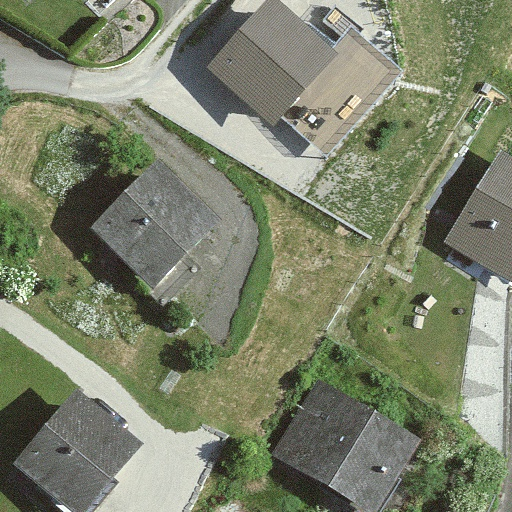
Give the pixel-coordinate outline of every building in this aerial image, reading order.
[(200,75),(263,133),(329,62),(266,3),(200,75)] [(442,248),(511,281),(511,164),(489,153),(442,248)] [(82,236),(142,294),(211,224),(151,165),(82,236)] [(265,454),(358,511),(373,511),(413,448),(309,384),(265,454)] [(11,464),(63,511),(79,511),(134,452),(73,396),(11,464)]
